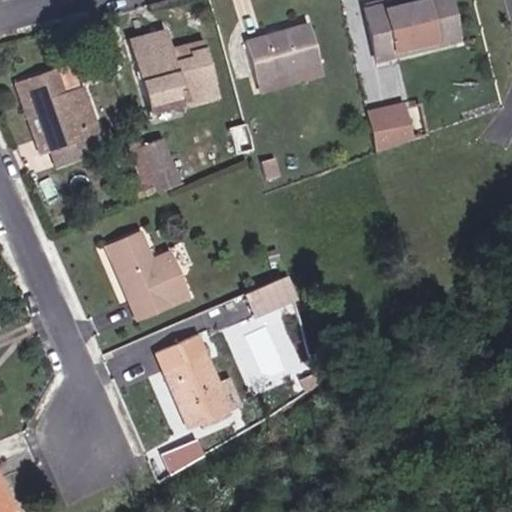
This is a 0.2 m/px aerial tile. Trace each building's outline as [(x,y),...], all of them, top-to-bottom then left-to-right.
[(386,72),(466,49),(453,5),(373,26),(386,72)] [(258,100),(321,84),(308,43),(245,60),(258,100)] [(154,136),(222,115),(207,66),(198,69),(201,77),(179,84),(173,65),(167,47),(130,58),(154,136)] [(179,84),(201,77),(198,69),(207,66),(203,57),(173,65),(179,84)] [(72,72),(23,90),(49,164),(81,152),(83,160),(100,154),(72,72)] [(37,168),(49,164),(23,90),(11,94),(37,168)] [(384,156),(420,142),(411,110),(375,120),(384,156)] [(166,148),(146,156),(165,202),(184,195),(166,148)] [(81,152),(49,164),(54,178),(86,168),(83,160),(81,152)] [(144,312),(188,290),(169,251),(147,261),(136,238),(113,250),(144,312)] [(267,300),(263,287),(250,290),(253,304),(267,300)] [(197,311),(203,329),(251,311),(245,293),(197,311)] [(231,412),(217,383),(195,342),(164,357),(200,428),(231,412)] [(244,407),(229,378),(217,383),(231,412),(244,407)] [(200,437),(159,448),(165,471),(206,460),(200,437)] [(28,511),(5,468),(0,471),(0,511),(28,511)]
